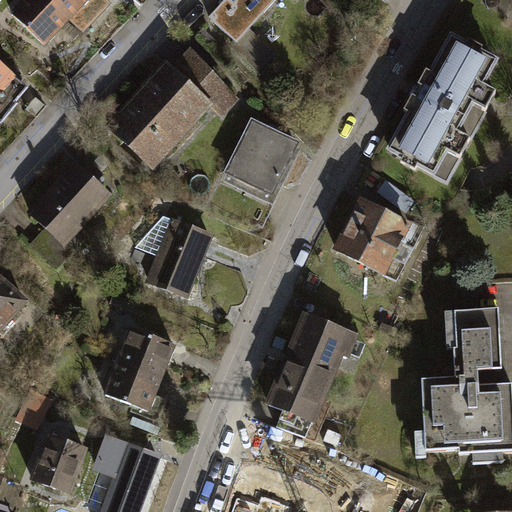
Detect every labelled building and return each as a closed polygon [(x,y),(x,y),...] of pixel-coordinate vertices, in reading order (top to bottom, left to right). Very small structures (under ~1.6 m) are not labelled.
[(70,19),(50,0),(29,0),(14,16),(44,45),(70,19)] [(50,0),(70,19),(84,32),(110,4),(105,0),(50,0)] [(291,5),(285,0),(244,0),(220,26),(269,72),(283,57),(261,37),(291,5)] [(474,51),(459,43),(440,79),(435,76),(427,92),(432,95),(427,104),(423,102),(414,119),(417,121),(398,159),(444,183),(458,159),(471,166),(482,145),(468,138),(483,111),(496,118),(506,98),(494,91),(506,68),(489,59),(491,55),(476,47),(474,51)] [(246,103),(191,53),(119,132),(166,176),(221,116),(228,123),(246,103)] [(26,89),(0,66),(0,121),(2,123),(17,105),(14,102),(26,89)] [(315,153),(260,128),(234,182),(289,207),(315,153)] [(122,203),(85,170),(37,223),(50,234),(35,250),(60,273),(122,203)] [(373,174),(368,186),(391,198),(397,186),(373,174)] [(426,228),(373,202),(346,256),(398,282),(426,228)] [(169,221),(138,255),(163,264),(153,291),(196,307),(222,241),(169,221)] [(43,312),(3,274),(0,277),(0,347),(5,352),(43,312)] [(120,293),(115,307),(134,314),(139,300),(120,293)] [(503,380),(500,315),(447,317),(449,358),(455,358),(456,384),(422,385),(425,463),(511,458),(511,392),(480,394),(480,387),(479,381),(503,380)] [(367,341),(313,319),(296,361),(274,415),(289,421),(284,433),(318,447),(352,363),(358,365),(367,341)] [(187,354),(138,336),(125,370),(174,389),(187,354)] [(174,389),(125,370),(112,405),(161,423),(174,389)] [(50,400),(32,392),(19,419),(37,427),(50,400)] [(85,451),(49,438),(33,480),(69,493),(85,451)] [(118,476),(104,511),(137,511),(158,458),(108,439),(97,468),(118,476)] [(274,511),(292,451),(254,441),(234,511),(274,511)] [(401,511),(407,491),(370,483),(372,474),(343,467),(336,499),(312,493),(307,511),(401,511)]
